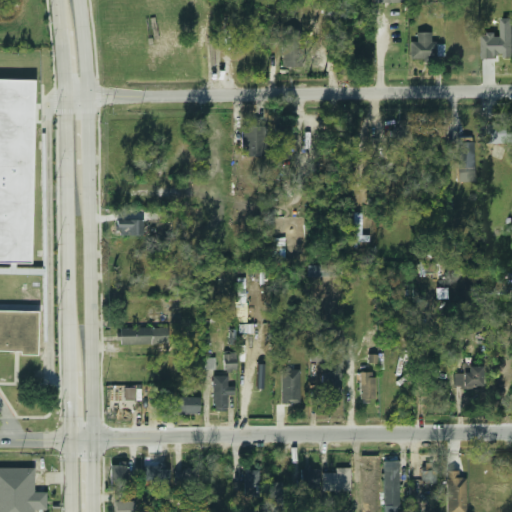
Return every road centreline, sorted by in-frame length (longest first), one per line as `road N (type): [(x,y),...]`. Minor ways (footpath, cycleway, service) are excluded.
road 1 (secondary): [(63,0),(72,96),(77,511)]
road 2 (secondary): [(97,511),(84,0)]
road 3 (tertiary): [(511,433),(0,438)]
road 4 (residential): [(511,91),(72,96)]
